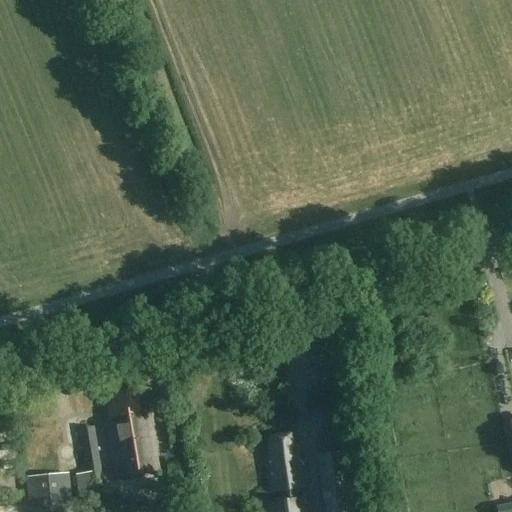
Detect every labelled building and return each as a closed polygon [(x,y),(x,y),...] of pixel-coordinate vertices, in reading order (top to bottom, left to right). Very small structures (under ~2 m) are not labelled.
[(116,477),(157,470),(150,429),(140,427),(138,415),(139,415),(135,390),(105,395),(109,421),(106,421),(116,477)] [(511,449),(511,417),(499,420),(507,451),(511,449)] [(102,486),(94,426),(78,429),(85,472),(74,474),(76,490),(102,486)] [(265,511),(306,511),(305,499),(293,501),(292,489),(306,487),(302,460),(298,461),(295,435),(268,438),(270,456),(267,456),(267,461),(266,462),(270,492),(280,491),(281,503),(265,505),(265,511)] [(323,511),(347,511),(343,474),(342,474),(340,455),(318,457),(320,477),(319,477),(323,511)] [(71,511),(68,473),(25,478),(28,511),(71,511)]
